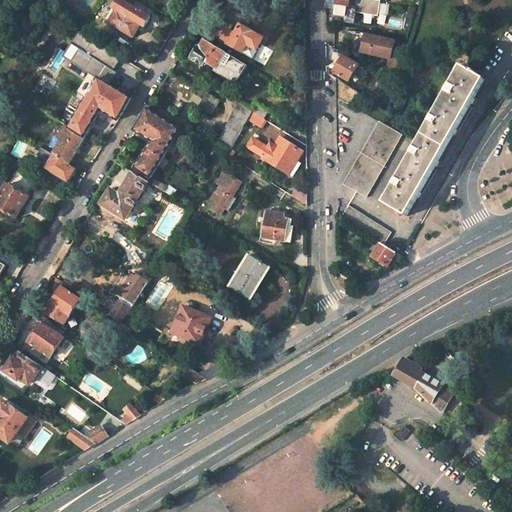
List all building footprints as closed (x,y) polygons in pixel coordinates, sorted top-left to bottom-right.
[(110,23),(133,38),(140,25),(144,27),(149,17),(120,0),(118,0),(113,8),(117,11),(110,23)] [(378,16),(381,1),(375,0),(325,0),(325,4),(325,8),(334,10),(333,14),(345,15),(344,22),(354,24),(356,13),(378,16)] [(417,8),(410,7),(407,19),(414,20),(417,8)] [(227,30),(221,41),(242,53),(247,45),(257,51),(263,39),(240,26),(236,34),(227,30)] [(112,80),(108,77),(121,57),(79,31),(71,43),(80,48),(71,62),(98,79),(108,85),(112,80)] [(399,71),(406,49),(394,46),(395,43),(366,36),(362,53),(391,61),(389,69),(399,71)] [(199,48),(193,58),(202,65),(204,61),(216,68),(225,53),(204,41),(200,49),(199,48)] [(0,48),(0,72),(11,54),(0,48)] [(247,67),(225,53),(216,68),(213,72),(236,86),(247,67)] [(342,56),(333,72),(348,82),(358,65),(342,56)] [(461,68),(382,204),(405,217),(484,81),(461,68)] [(43,74),(35,88),(48,96),(57,82),(43,74)] [(101,110),(117,120),(130,98),(108,85),(98,79),(94,86),(93,86),(88,94),(88,95),(85,101),(101,110)] [(306,89),(293,81),(287,91),(305,102),(306,89)] [(198,88),(194,93),(203,98),(198,105),(211,113),(219,101),(198,88)] [(69,127),(85,137),(101,110),(85,101),(69,127)] [(253,113),(240,105),(232,118),(245,126),(248,120),(253,113)] [(134,130),(152,141),(135,169),(150,178),(167,150),(172,153),(185,134),(147,109),(134,130)] [(275,116),(263,109),(258,116),(266,121),(270,123),(275,116)] [(248,120),(261,128),(266,121),(258,116),(253,113),(248,120)] [(231,148),(245,126),(232,118),(218,140),(231,148)] [(379,123),(343,185),(365,199),(402,136),(379,123)] [(53,155),(68,164),(85,137),(69,127),(53,155)] [(252,140),(247,148),(262,157),(261,159),(287,175),(301,153),(280,139),(272,152),(252,140)] [(41,147),(36,155),(48,162),(53,155),(41,147)] [(48,162),(44,169),(68,183),(76,169),(68,164),(53,155),(48,162)] [(223,162),(234,168),(238,162),(227,155),(223,162)] [(110,189),(101,204),(125,219),(148,182),(133,172),(119,195),(110,189)] [(214,193),(210,200),(215,203),(214,204),(223,210),(241,184),(225,174),(218,185),(223,189),(219,196),(214,193)] [(165,191),(172,195),(175,190),(167,185),(166,187),(154,180),(148,183),(151,185),(164,193),(165,191)] [(28,197),(7,184),(0,196),(0,208),(16,218),(28,197)] [(307,196),(295,189),(293,196),(308,205),(307,196)] [(383,246),(390,234),(348,207),(340,219),(380,244),(383,246)] [(263,239),(290,243),(292,227),(287,226),(288,220),(279,218),(279,214),(268,212),(268,216),(266,216),(263,239)] [(380,244),(372,258),(388,267),(396,254),(383,246),(380,244)] [(248,256),(229,288),(250,300),(269,269),(248,256)] [(62,288),(46,311),(65,324),(81,300),(62,288)] [(130,309),(120,302),(111,315),(120,322),(121,323),(128,312),(130,309)] [(182,308),(171,333),(198,346),(202,339),(211,342),(211,339),(211,333),(209,330),(207,328),(210,321),(182,308)] [(128,328),(135,317),(128,312),(121,323),(128,328)] [(28,343),(50,357),(63,338),(59,336),(63,330),(45,319),(42,324),(41,323),(28,343)] [(120,322),(115,330),(125,337),(131,329),(128,328),(121,323),(120,322)] [(14,361),(7,370),(18,378),(19,376),(29,384),(41,367),(21,353),(16,362),(14,361)] [(402,363),(395,376),(416,388),(425,397),(433,403),(442,387),(402,363)] [(219,375),(216,367),(197,375),(206,381),(219,375)] [(188,368),(182,376),(195,385),(206,381),(197,375),(188,368)] [(48,389),(56,376),(46,370),(39,384),(48,389)] [(442,387),(433,403),(443,412),(454,393),(442,387)] [(155,394),(151,400),(158,404),(165,400),(155,394)] [(0,436),(9,443),(17,433),(24,438),(36,422),(28,416),(26,418),(2,401),(0,403),(0,436)] [(129,405),(122,410),(126,414),(120,421),(125,425),(140,416),(129,405)] [(455,412),(450,419),(461,428),(466,422),(455,412)] [(107,436),(100,426),(84,436),(95,443),(107,436)] [(497,511),(502,508),(405,426),(398,433),(397,432),(396,432),(394,434),(394,436),(396,437),(377,459),(398,476),(439,511),(497,511)] [(74,429),(67,438),(84,450),(95,443),(84,436),(74,429)] [(340,447),(333,460),(342,465),(349,452),(340,447)]
